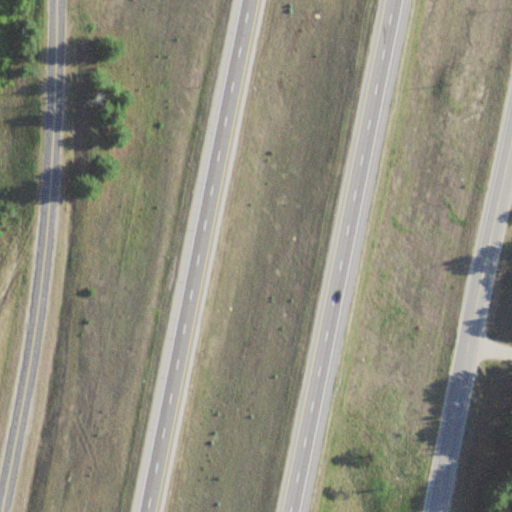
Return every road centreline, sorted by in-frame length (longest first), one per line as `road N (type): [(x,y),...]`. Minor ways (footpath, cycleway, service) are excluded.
road 1 (motorway): [(288,511),(395,0)]
road 2 (motorway): [(247,0),(142,511)]
road 3 (tertiary): [(434,511),(511,127)]
road 4 (residential): [(41,296),(56,0)]
road 5 (residential): [(41,296),(3,511)]
